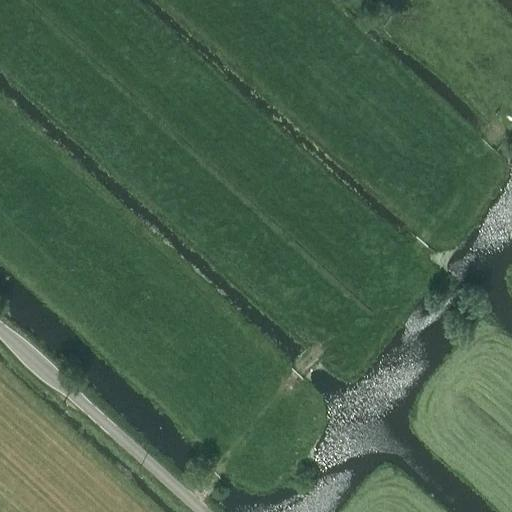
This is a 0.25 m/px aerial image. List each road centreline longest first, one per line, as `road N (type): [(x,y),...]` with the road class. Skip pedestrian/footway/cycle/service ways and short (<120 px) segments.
road 1 (tertiary): [(202,511),(0,329)]
road 2 (track): [(416,261),(511,354)]
